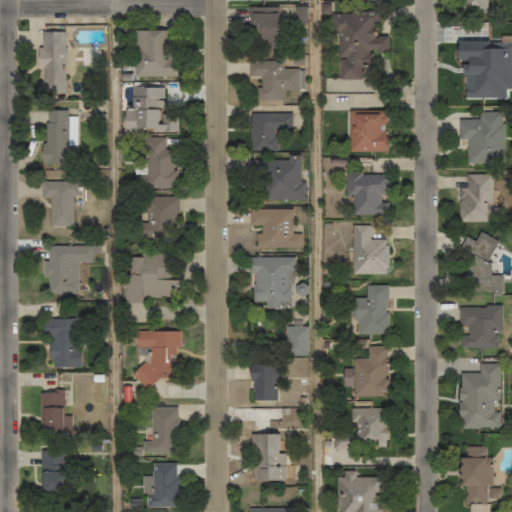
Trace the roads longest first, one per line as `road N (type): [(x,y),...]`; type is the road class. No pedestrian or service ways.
road 1 (residential): [(216,511),(224,0)]
road 2 (residential): [(10,0),(4,511)]
road 3 (residential): [(426,511),(428,0)]
road 4 (residential): [(225,7),(0,9)]
